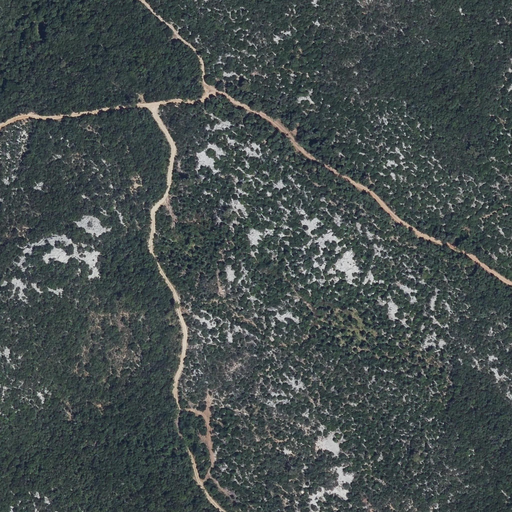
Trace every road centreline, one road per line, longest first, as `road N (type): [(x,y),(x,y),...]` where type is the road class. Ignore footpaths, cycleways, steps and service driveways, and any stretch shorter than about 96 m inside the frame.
road 1 (track): [(223,511),(204,495),(174,427),(185,336),(151,249),(153,209),(167,194),(173,146),(155,105)]
road 2 (track): [(211,89),(279,124),(309,157),(511,284)]
road 3 (track): [(0,126),(25,116),(155,105)]
road 4 (track): [(211,89),(201,57),(136,0)]
